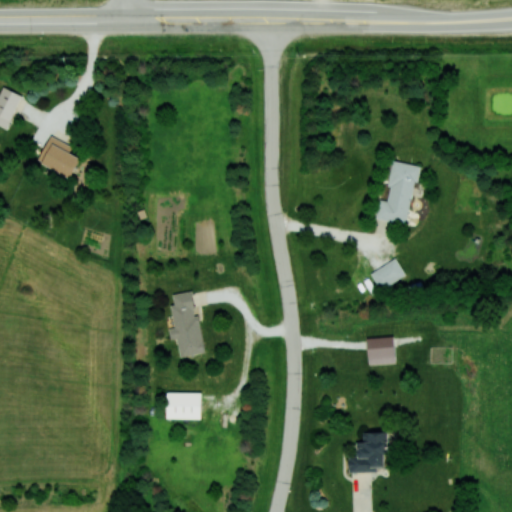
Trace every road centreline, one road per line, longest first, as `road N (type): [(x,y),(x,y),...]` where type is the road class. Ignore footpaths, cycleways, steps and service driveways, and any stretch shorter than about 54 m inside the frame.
road 1 (residential): [(273,21),(271,185),(294,356),(291,437),(275,511)]
road 2 (secondary): [(122,20),(511,19)]
road 3 (secondary): [(0,20),(122,20)]
